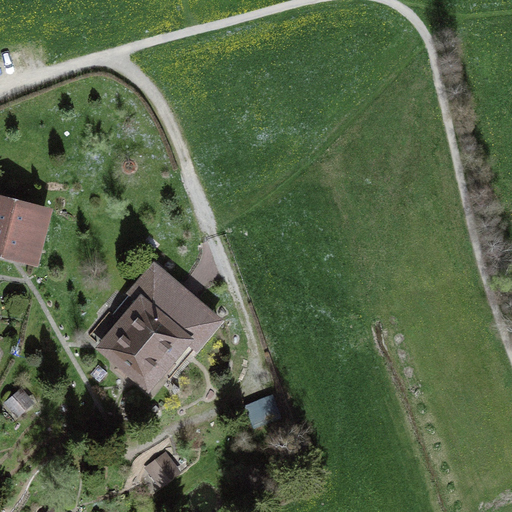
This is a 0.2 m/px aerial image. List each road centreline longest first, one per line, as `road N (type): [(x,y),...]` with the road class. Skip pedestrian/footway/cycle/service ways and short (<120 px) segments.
road 1 (track): [(511,351),(482,266),(426,43),(411,17),(384,0)]
road 2 (track): [(309,0),(101,58)]
